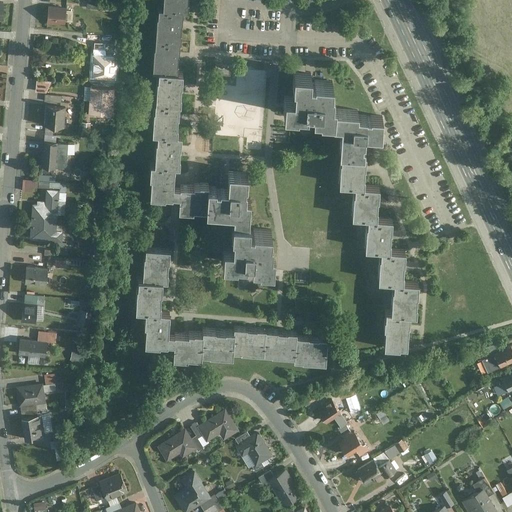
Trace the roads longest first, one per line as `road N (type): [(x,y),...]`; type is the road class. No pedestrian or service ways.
road 1 (residential): [(128,440),(216,389),(245,392),(274,415),(332,511)]
road 2 (secondary): [(394,0),(511,250)]
road 3 (residential): [(0,226),(22,0)]
road 4 (residential): [(288,6),(229,2),(224,30),(286,34)]
road 5 (residential): [(8,496),(58,480),(128,440)]
